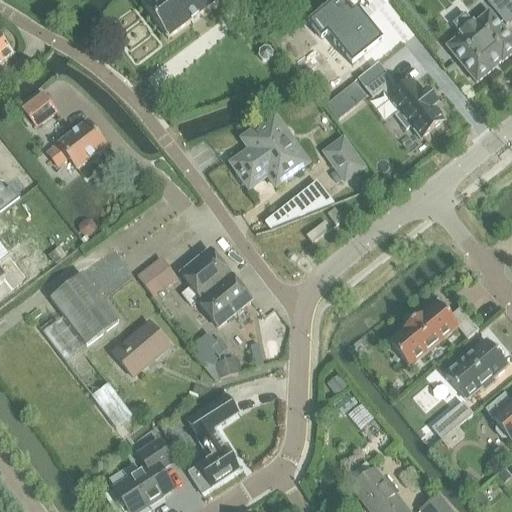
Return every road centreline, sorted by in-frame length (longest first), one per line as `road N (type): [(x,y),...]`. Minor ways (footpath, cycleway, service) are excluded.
road 1 (residential): [(301,312),(118,92),(0,9)]
road 2 (residential): [(301,312),(327,272),(428,197)]
road 3 (residential): [(301,312),(294,443),(279,474)]
road 4 (residential): [(428,197),(511,299)]
